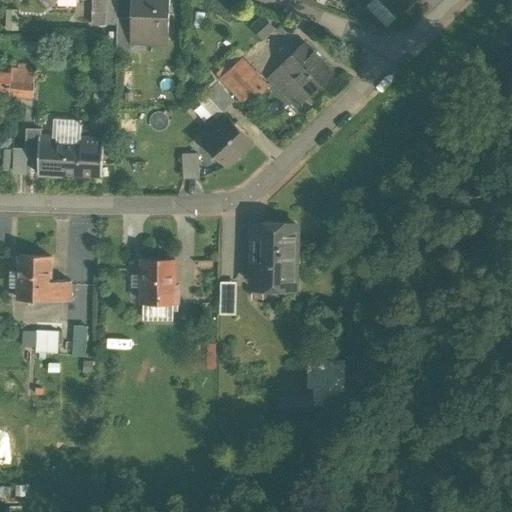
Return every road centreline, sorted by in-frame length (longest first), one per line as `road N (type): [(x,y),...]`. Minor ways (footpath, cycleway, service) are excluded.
road 1 (residential): [(401,55),(254,189),(171,211),(0,205)]
road 2 (residential): [(266,0),(401,55)]
